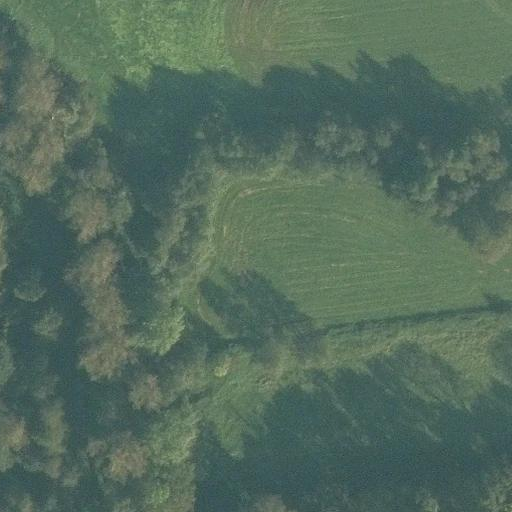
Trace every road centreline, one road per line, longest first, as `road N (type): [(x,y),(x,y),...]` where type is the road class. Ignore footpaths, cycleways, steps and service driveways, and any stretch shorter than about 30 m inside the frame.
road 1 (track): [(89,511),(73,333),(55,281)]
road 2 (track): [(55,281),(0,151)]
